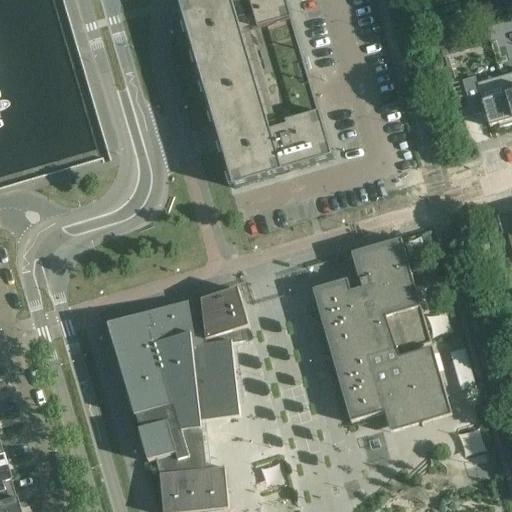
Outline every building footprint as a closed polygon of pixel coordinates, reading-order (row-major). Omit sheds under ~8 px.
[(234,190),(301,170),(334,161),(286,0),(206,0),(180,8),(234,190)] [(446,37),(462,33),(458,20),(443,25),(446,37)] [(451,56),(474,50),(469,35),(447,41),(451,56)] [(511,75),(501,79),(511,117),(511,75)] [(485,114),(489,128),(499,125),(500,128),(499,128),(499,129),(511,125),(511,117),(501,79),(477,86),(478,91),(466,94),(473,117),(485,114)] [(399,354),(432,344),(402,240),(352,255),(362,289),(351,292),(348,281),(313,291),(317,303),(351,424),(385,414),(391,435),(453,417),(434,349),(401,358),(399,354)] [(508,260),(500,262),(503,271),(510,269),(508,260)] [(164,511),(221,511),(229,511),(225,469),(207,471),(201,424),(241,419),(232,344),(244,343),(243,332),(250,330),(239,291),(202,302),(201,300),(109,327),(149,464),(156,462),(160,476),(164,511)] [(465,350),(450,355),(461,393),(476,388),(465,350)] [(296,351),(272,357),(297,462),(299,462),(308,495),(333,489),(308,384),(304,385),(296,351)] [(0,496),(12,493),(5,472),(0,473),(0,496)] [(17,511),(12,493),(0,496),(0,511),(17,511)]
